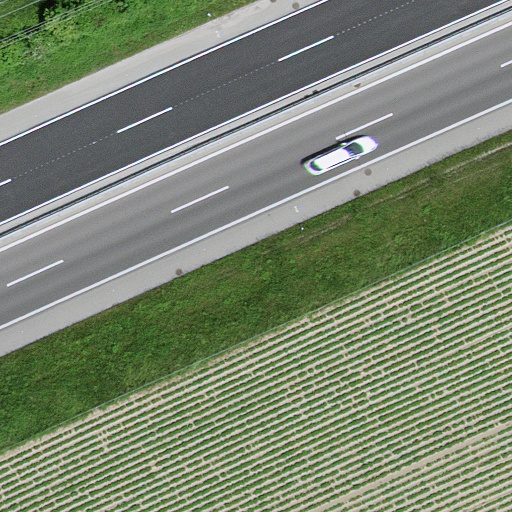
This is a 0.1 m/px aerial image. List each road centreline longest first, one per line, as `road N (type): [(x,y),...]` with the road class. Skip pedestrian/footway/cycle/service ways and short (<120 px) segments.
road 1 (motorway): [(0,288),(511,60)]
road 2 (motorway): [(413,0),(0,184)]
